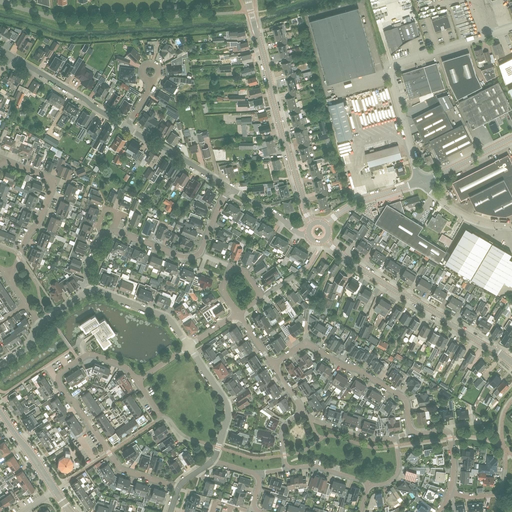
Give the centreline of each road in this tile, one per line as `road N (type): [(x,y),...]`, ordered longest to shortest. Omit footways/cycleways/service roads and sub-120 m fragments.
road 1 (residential): [(175,487),(120,469),(59,386),(61,372),(88,354),(123,366),(137,381)]
road 2 (unclassified): [(419,181),(390,77),(394,64),(511,27)]
road 3 (unclassified): [(312,223),(248,0)]
road 4 (unclassified): [(511,361),(324,240)]
road 5 (residential): [(415,432),(401,396),(310,344),(273,365)]
road 6 (residential): [(6,274),(52,182),(0,163)]
road 7 (unclassified): [(12,56),(126,128)]
road 8 (residential): [(213,459),(226,401),(188,346)]
